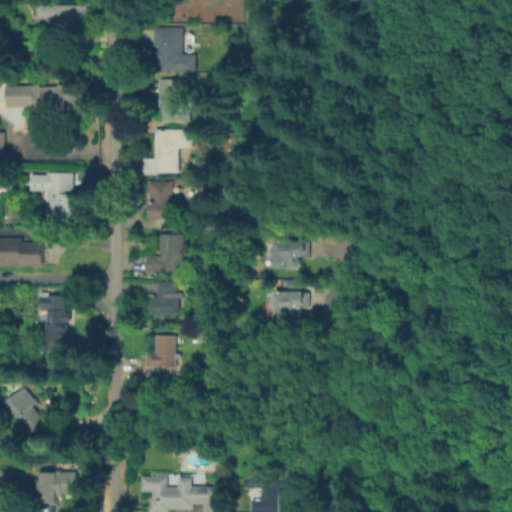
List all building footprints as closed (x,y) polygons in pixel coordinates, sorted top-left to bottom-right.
[(44,21),(44,6),(94,6),(94,21),(44,21)] [(185,46),(185,55),(197,55),(197,71),(163,71),(163,46),(159,46),(159,29),(186,30),(186,46),(185,46)] [(189,82),(189,123),(161,123),(161,82),(189,82)] [(16,108),(15,86),(49,85),(49,87),(65,86),(65,85),(90,84),(91,117),(48,118),(48,114),(42,115),(39,112),(39,107),(16,108)] [(182,174),(148,174),(148,150),(159,150),(159,131),(197,132),(197,151),(182,151),(182,174)] [(0,164),(0,135),(11,135),(11,164),(0,164)] [(77,176),(77,195),(93,195),(93,221),(55,221),(55,195),(35,195),(35,176),(77,176)] [(152,219),(152,184),(176,184),(176,219),(152,219)] [(160,239),(160,236),(187,236),(187,274),(149,274),(149,239),(160,239)] [(0,240),(47,241),(46,268),(0,266),(0,240)] [(312,243),(311,259),(303,258),(303,269),(276,268),(276,242),(312,243)] [(304,278),(304,293),(312,293),(311,310),(301,310),(301,321),(276,320),(276,293),(283,293),(283,278),(304,278)] [(185,316),(145,316),(145,299),(160,299),(160,284),(185,284),(185,316)] [(50,311),(45,311),(45,297),(70,297),(70,319),(72,319),(72,353),(49,353),(50,311)] [(159,352),(159,336),(179,336),(179,369),(150,369),(150,352),(159,352)] [(25,388),(39,403),(35,407),(46,419),(26,438),(1,411),(25,388)] [(143,438),(143,459),(124,459),(124,438),(143,438)] [(0,471),(14,473),(11,495),(0,493),(0,471)] [(77,474),(77,500),(60,500),(60,506),(40,506),(40,474),(77,474)] [(172,476),(172,492),(183,492),(183,480),(198,480),(198,492),(204,492),(204,485),(224,485),(224,511),(208,511),(208,504),(198,504),(198,510),(158,510),(158,492),(146,492),(146,476),(172,476)] [(281,490),(281,511),(254,511),(254,501),(265,501),(266,490),(248,490),(248,476),(281,476),(281,490)]
